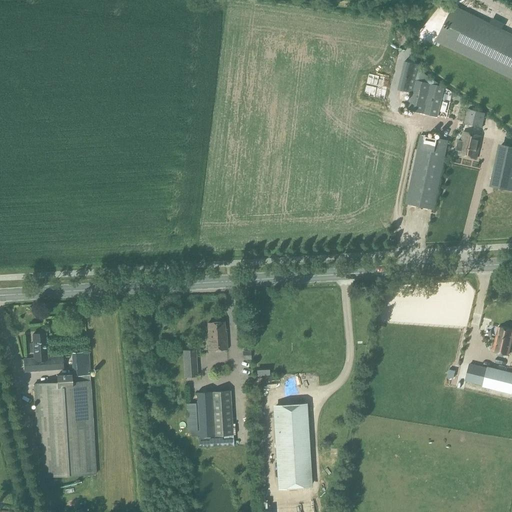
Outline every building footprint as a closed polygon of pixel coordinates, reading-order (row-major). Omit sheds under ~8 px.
[(511,36),(453,7),(436,42),(511,79),(511,36)] [(405,61),(398,90),(411,93),(407,109),(438,117),(445,87),(444,87),(426,75),(417,64),(405,61)] [(444,117),(461,120),(465,95),(449,92),(444,117)] [(483,128),(486,113),(467,109),(464,123),(483,128)] [(482,136),(463,132),(461,141),(458,140),(456,150),(460,151),(459,155),(477,159),(482,136)] [(449,141),(420,135),(406,204),(434,210),(449,141)] [(511,146),(502,144),(493,187),(511,190),(511,146)] [(225,335),(225,322),(208,323),(208,333),(207,333),(208,350),(227,349),(226,335),(225,335)] [(509,355),(511,341),(511,330),(499,328),(493,351),(509,355)] [(25,371),(63,368),(62,356),(48,357),(46,333),(33,334),(33,343),(30,343),(31,352),(34,351),(34,358),(24,359),(25,371)] [(185,377),(197,376),(195,350),(183,351),(185,377)] [(34,383),(38,452),(43,452),(44,476),(96,473),(88,351),(72,352),(73,374),(71,374),(57,375),(57,382),(34,383)] [(465,381),(501,390),(505,372),(470,363),(465,381)] [(257,376),(270,375),(269,367),(257,368),(257,376)] [(454,379),(456,371),(449,369),(447,377),(454,379)] [(233,435),(230,391),(195,393),(196,403),(186,403),(188,430),(198,430),(199,437),(199,448),(233,446),(233,435)] [(280,488),(309,486),(305,404),(275,406),(280,488)]
